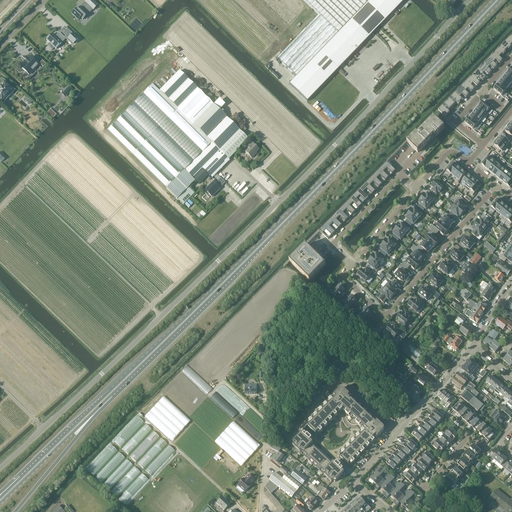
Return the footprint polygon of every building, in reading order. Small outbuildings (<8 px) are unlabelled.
[(92,0),(87,0),(85,2),(93,10),(97,5),(92,0)] [(302,0),(319,16),(338,34),(356,51),(404,1),(403,0),(302,0)] [(76,9),(71,14),(78,20),(80,17),(82,19),(87,14),(80,7),(78,10),(76,9)] [(319,16),(277,59),(296,77),(289,84),(307,102),(356,51),(338,34),(319,16)] [(70,32),(65,36),(73,44),(78,39),(70,32)] [(52,34),(46,40),(49,43),(47,46),(52,50),(54,48),(56,49),(61,44),(60,42),(64,38),(59,33),(55,37),(52,34)] [(506,41),(500,47),(505,52),(508,48),(509,49),(511,47),(510,46),(506,41)] [(500,47),(495,53),(499,57),(502,54),(503,55),(506,52),(505,52),(500,47)] [(499,57),(495,53),(489,58),(494,63),(496,61),(500,64),(503,61),(499,57)] [(31,57),(21,67),(29,76),(39,66),(31,57)] [(489,58),(483,64),(488,69),(490,66),(494,70),(497,66),(494,63),(489,58)] [(488,69),(483,64),(478,70),(482,74),(485,72),(488,75),(492,72),(488,69)] [(152,84),(145,92),(107,130),(132,155),(166,189),(178,201),(179,200),(183,204),(190,198),(194,194),(188,188),(195,181),(192,178),(202,169),(211,178),(229,160),(228,159),(247,138),(227,117),(201,92),(198,88),(180,70),(159,91),(152,84)] [(482,74),(478,70),(472,76),(477,80),(479,78),(483,81),(486,78),(482,74)] [(477,80),(472,76),(467,81),(471,86),(474,83),(477,87),(480,84),(477,80)] [(504,77),(500,81),(508,88),(511,89),(511,87),(511,83),(504,77)] [(467,81),(461,87),(466,92),(468,89),(471,93),(475,89),(471,86),(467,81)] [(508,88),(500,81),(497,85),(505,92),(508,88)] [(0,99),(3,103),(13,92),(5,84),(2,87),(1,86),(0,87),(0,99)] [(497,85),(494,90),(502,97),(506,92),(505,92),(497,85)] [(458,90),(455,93),(460,97),(462,95),(466,98),(469,95),(466,92),(461,87),(458,90)] [(455,93),(451,98),(456,103),(458,104),(462,100),(460,97),(455,93)] [(451,98),(443,106),(448,111),(455,104),(456,103),(451,98)] [(482,102),(479,106),(488,114),(492,110),(483,102),(482,102)] [(443,106),(438,110),(445,117),(450,113),(448,111),(443,106)] [(479,106),(475,111),(485,119),(488,114),(479,106)] [(475,111),(472,115),(482,123),(485,119),(475,111)] [(472,115),(469,119),(478,127),(482,123),(472,115)] [(416,133),(407,142),(418,153),(427,144),(434,136),(435,137),(445,128),(434,117),(417,134),(416,133)] [(469,119),(465,123),(475,131),(478,127),(469,119)] [(499,138),(497,140),(507,149),(511,144),(511,145),(511,143),(511,141),(507,137),(505,139),(502,136),(500,138),(499,138)] [(507,149),(497,140),(495,143),(496,144),(494,146),(497,148),(495,151),(502,157),(505,154),(504,153),(507,149)] [(254,154),(258,149),(252,143),(244,152),(251,158),(254,154)] [(482,165),(485,168),(492,159),(489,156),(487,158),(482,165)] [(492,159),(485,168),(489,171),(495,163),(497,161),(493,158),(492,159)] [(387,162),(380,169),(384,173),(387,169),(392,175),(392,174),(395,171),(396,171),(387,162)] [(450,176),(451,175),(451,174),(457,167),(453,163),(447,171),(445,173),(450,176)] [(492,173),(499,166),(495,163),(489,171),(492,173)] [(502,168),(499,166),(492,173),(496,176),(502,169),(502,168)] [(451,174),(451,175),(455,178),(462,170),(458,167),(457,167),(451,174)] [(503,167),(502,168),(502,169),(496,176),(499,179),(506,171),(506,172),(507,170),(503,167)] [(380,169),(373,176),(377,180),(380,176),(385,181),(389,178),(384,173),(380,169)] [(466,173),(462,170),(455,178),(454,180),(458,183),(466,173)] [(506,171),(499,179),(503,182),(509,174),(506,172),(506,171)] [(503,182),(506,185),(511,177),(511,173),(510,172),(509,174),(503,182)] [(460,185),(464,188),(472,179),(468,175),(460,185)] [(373,176),(367,183),(370,186),(374,183),(379,188),(382,185),(377,180),(373,176)] [(472,179),(464,188),(468,192),(477,182),(476,182),(472,179)] [(211,197),(220,188),(216,185),(217,184),(213,180),(202,192),(205,195),(205,196),(208,199),(210,196),(211,197)] [(431,186),(432,187),(434,188),(432,191),(437,195),(439,192),(441,195),(446,189),(436,181),(431,186)] [(481,186),(477,182),(468,192),(473,195),(481,186)] [(367,183),(360,190),(364,193),(367,190),(372,195),(375,192),(370,186),(367,183)] [(360,190),(353,197),(357,200),(360,197),(365,202),(369,198),(364,193),(360,190)] [(425,194),(422,198),(430,205),(435,200),(434,199),(436,196),(431,192),(428,195),(427,193),(426,195),(425,194)] [(353,197),(347,203),(350,207),(353,204),(359,209),(362,205),(357,200),(353,197)] [(420,205),(418,207),(423,211),(425,209),(426,210),(430,205),(422,198),(419,201),(420,202),(419,204),(420,205)] [(457,200),(453,205),(463,213),(466,210),(465,209),(466,207),(465,206),(467,204),(462,199),(460,202),(457,200)] [(494,213),(495,211),(495,210),(501,203),(497,199),(489,209),(494,213)] [(347,203),(340,210),(343,214),(347,210),(352,215),(355,212),(350,207),(347,203)] [(495,210),(495,211),(499,214),(505,206),(502,203),(501,203),(495,210)] [(463,213),(453,205),(449,210),(451,212),(449,215),(454,219),(456,216),(458,218),(459,216),(460,217),(463,213)] [(503,217),(510,209),(505,206),(499,214),(503,217)] [(412,210),(409,213),(418,220),(422,215),(421,214),(423,211),(418,207),(416,210),(414,209),(413,210),(412,210)] [(511,211),(510,209),(503,217),(502,219),(506,222),(511,214),(511,211)] [(340,210),(333,217),(337,221),(340,217),(345,222),(349,219),(343,214),(340,210)] [(407,220),(405,222),(410,227),(412,224),(413,225),(418,220),(409,213),(406,216),(407,217),(406,219),(407,220)] [(444,217),(440,223),(448,229),(453,224),(449,220),(451,217),(445,213),(443,216),(444,217)] [(333,217),(326,224),(330,227),(333,224),(338,229),(342,226),(337,221),(333,217)] [(478,221),(476,224),(486,233),(490,227),(487,225),(490,223),(485,218),(482,221),(481,220),(479,222),(478,221)] [(399,225),(396,228),(405,235),(409,230),(408,229),(410,227),(405,222),(403,225),(402,224),(400,226),(399,225)] [(433,227),(431,230),(436,235),(439,231),(441,233),(440,233),(443,236),(444,235),(449,230),(448,229),(440,223),(435,228),(435,229),(433,227)] [(335,232),(330,227),(326,224),(319,231),(323,235),(327,231),(332,236),(335,232)] [(486,233),(476,224),(473,227),(474,228),(473,230),(474,231),(472,234),(477,238),(479,235),(482,238),(486,233)] [(394,235),(392,237),(397,242),(400,239),(401,240),(405,235),(396,228),(394,231),(395,232),(393,234),(394,235)] [(430,234),(425,240),(433,247),(434,248),(438,243),(438,242),(438,241),(435,239),(435,240),(433,238),(436,235),(431,230),(429,233),(430,234),(430,235),(430,234)] [(386,240),(384,243),(394,252),(394,251),(398,247),(397,245),(395,244),(397,242),(392,237),(390,240),(389,239),(387,241),(386,240)] [(471,240),(469,238),(468,240),(465,237),(462,241),(462,242),(461,243),(464,245),(463,246),(466,249),(467,248),(470,250),(474,245),(475,243),(478,246),(481,243),(474,237),(471,240)] [(419,245),(416,247),(422,252),(424,249),(428,253),(433,247),(425,240),(420,246),(419,245)] [(382,250),(380,253),(385,257),(387,254),(390,257),(394,252),(392,250),(384,243),(381,246),(382,247),(380,249),(382,250)] [(413,254),(410,257),(411,257),(420,265),(419,264),(424,258),(420,254),(422,252),(416,247),(413,244),(413,254)] [(323,262),(306,245),(289,260),(309,281),(326,265),(323,262)] [(461,253),(458,251),(457,252),(454,250),(451,254),(452,255),(450,256),(453,258),(453,259),(455,261),(456,260),(459,263),(463,258),(463,257),(464,256),(465,257),(468,254),(463,250),(461,253)] [(511,255),(506,251),(502,256),(501,255),(499,257),(504,262),(506,259),(511,263),(511,255)] [(385,257),(380,253),(378,255),(376,254),(375,256),(374,255),(371,258),(380,266),(384,260),(383,259),(385,257)] [(469,262),(475,266),(481,258),(476,254),(469,262)] [(404,262),(402,265),(407,269),(410,265),(412,267),(411,268),(414,270),(415,270),(420,265),(411,257),(406,263),(404,262)] [(381,267),(380,266),(371,258),(368,261),(369,262),(368,264),(369,265),(367,268),(372,272),(374,269),(377,272),(381,267)] [(511,271),(503,266),(505,264),(500,260),(496,266),(500,269),(500,270),(501,270),(508,275),(511,271)] [(457,267),(452,263),(450,265),(448,264),(447,265),(444,263),(440,267),(441,267),(440,269),(443,271),(442,272),(445,274),(445,273),(448,276),(453,270),(454,268),(455,269),(457,267)] [(473,268),(468,264),(462,272),(467,276),(473,268)] [(407,269),(402,265),(400,268),(401,269),(400,270),(399,270),(395,275),(403,282),(405,281),(405,282),(409,278),(406,275),(407,274),(405,272),(407,269)] [(360,271),(357,275),(362,279),(361,280),(361,282),(363,283),(365,283),(366,282),(369,284),(373,280),(370,277),(369,276),(371,273),(366,269),(364,272),(363,270),(361,272),(360,272),(360,271)] [(504,277),(506,278),(508,275),(501,270),(495,279),(500,283),(504,277)] [(437,276),(436,278),(433,275),(430,279),(430,280),(429,281),(432,284),(431,284),(434,287),(435,286),(438,288),(442,283),(443,281),(444,282),(447,279),(442,275),(439,278),(437,276)] [(463,284),(470,289),(473,285),(466,281),(463,284)] [(388,283),(384,288),(394,296),(396,293),(395,292),(397,290),(395,289),(398,286),(393,282),(391,285),(388,283)] [(492,295),(495,290),(484,282),(481,288),(485,291),(492,295)] [(342,292),(344,290),(339,286),(335,290),(334,290),(332,290),(331,291),(331,293),(332,294),(331,296),(336,300),(338,297),(341,299),(345,294),(342,292)] [(394,296),(384,288),(376,297),(383,303),(387,299),(388,300),(390,298),(391,299),(394,296)] [(429,291),(427,289),(425,290),(422,288),(419,292),(420,293),(419,294),(421,296),(421,297),(423,299),(424,299),(427,301),(431,296),(431,295),(432,294),(434,295),(436,292),(431,288),(429,291)] [(483,312),(486,308),(479,303),(478,305),(469,300),(468,300),(472,295),(464,288),(459,295),(463,298),(463,299),(469,304),(469,303),(483,312)] [(488,301),(492,295),(485,291),(481,288),(479,291),(483,294),(481,296),(488,301)] [(350,298),(347,296),(343,301),(345,303),(343,306),(350,311),(351,311),(353,309),(352,307),(351,307),(357,300),(352,296),(350,298)] [(424,305),(422,303),(417,299),(415,302),(412,300),(408,305),(413,309),(412,310),(412,312),(414,313),(415,313),(416,312),(418,313),(422,308),(424,305)] [(461,310),(462,310),(464,307),(455,301),(452,305),(460,311),(461,310)] [(469,307),(467,310),(470,312),(471,311),(473,313),(480,317),(483,312),(469,303),(469,304),(468,306),(468,307),(469,307)] [(359,315),(357,317),(362,322),(364,320),(365,321),(366,321),(368,319),(367,318),(366,317),(371,312),(365,308),(363,310),(361,308),(357,313),(359,315)] [(465,312),(464,314),(465,315),(469,318),(469,319),(476,324),(481,318),(480,317),(473,313),(471,311),(470,312),(467,310),(467,309),(467,310),(466,310),(465,311),(465,312)] [(413,319),(411,317),(406,312),(404,315),(401,313),(397,318),(402,322),(401,323),(401,325),(403,326),(404,326),(405,325),(407,327),(413,319)] [(471,330),(464,325),(463,324),(466,320),(460,315),(456,320),(455,322),(462,328),(459,331),(466,337),(471,330)] [(497,321),(496,323),(496,324),(496,325),(503,330),(506,327),(511,331),(511,330),(511,322),(509,320),(507,322),(506,323),(500,319),(498,322),(497,321)] [(385,331),(382,333),(383,334),(384,336),(385,335),(388,338),(390,335),(391,336),(390,337),(390,338),(391,340),(393,339),(394,338),(396,340),(400,335),(399,334),(402,331),(395,326),(392,328),(390,326),(386,331),(385,331)] [(495,353),(498,350),(501,346),(497,343),(500,339),(497,338),(499,334),(492,330),(487,338),(486,338),(483,343),(495,353)] [(456,338),(454,341),(447,336),(444,341),(448,344),(453,348),(453,350),(455,352),(455,351),(456,351),(458,348),(462,343),(456,338)] [(504,351),(511,343),(509,340),(501,349),(504,351)] [(420,365),(422,362),(426,357),(421,353),(410,344),(407,349),(418,357),(418,358),(422,361),(421,361),(418,358),(407,349),(403,353),(415,362),(420,365)] [(503,360),(507,364),(511,357),(511,353),(510,352),(507,355),(503,360)] [(467,362),(465,365),(476,373),(479,368),(478,367),(478,366),(470,360),(468,363),(467,362)] [(388,378),(395,369),(388,363),(380,372),(388,378)] [(434,376),(439,370),(430,363),(428,365),(430,366),(427,370),(434,376)] [(411,364),(408,367),(411,369),(410,370),(416,374),(419,371),(413,366),(411,364)] [(476,373),(465,365),(464,367),(464,368),(462,370),(469,376),(467,378),(472,382),(475,379),(472,377),(476,373)] [(414,380),(413,381),(416,384),(417,382),(424,387),(429,381),(420,374),(419,376),(417,375),(414,379),(414,380)] [(464,386),(465,387),(465,386),(468,388),(469,389),(468,391),(467,390),(466,391),(461,397),(470,405),(475,398),(479,394),(474,389),(476,387),(471,384),(459,374),(455,379),(464,386)] [(486,382),(490,386),(495,381),(490,377),(486,382)] [(453,379),(452,381),(452,382),(452,383),(455,385),(454,386),(459,390),(460,389),(461,390),(464,386),(455,379),(454,380),(453,379)] [(500,384),(495,381),(490,386),(495,390),(500,384)] [(416,398),(420,392),(418,390),(419,389),(413,385),(410,383),(407,386),(411,389),(409,392),(416,398)] [(495,390),(494,391),(496,393),(495,393),(498,396),(499,395),(500,394),(504,388),(500,384),(495,390)] [(245,394),(257,394),(257,386),(245,386),(245,394)] [(500,394),(499,395),(501,397),(502,396),(504,398),(509,392),(504,388),(500,394)] [(342,452),(338,456),(350,467),(384,430),(383,430),(383,428),(384,427),(343,389),(343,390),(341,390),(340,389),(306,425),(317,436),(342,410),(349,416),(349,417),(349,418),(349,419),(349,420),(349,421),(350,421),(350,422),(351,422),(352,423),(353,423),(354,423),(355,423),(356,423),(363,429),(341,452),(342,452)] [(443,390),(438,396),(442,401),(440,404),(447,409),(451,404),(447,401),(451,397),(443,390)] [(477,400),(475,398),(470,405),(478,412),(483,406),(484,405),(478,400),(477,400)] [(456,413),(459,415),(465,408),(463,405),(462,406),(459,403),(453,410),(456,413)] [(511,413),(504,407),(502,410),(510,417),(511,414),(511,413)] [(464,421),(470,415),(467,412),(468,411),(465,408),(459,415),(458,415),(461,418),(464,421)] [(491,421),(498,427),(506,417),(499,411),(496,409),(489,419),(491,421)] [(433,413),(431,415),(431,416),(439,423),(442,420),(442,419),(443,418),(436,411),(434,413),(433,413)] [(470,426),(475,420),(472,418),(474,416),(471,414),(470,415),(464,421),(467,423),(470,426)] [(434,428),(437,425),(439,423),(431,416),(429,418),(426,421),(433,427),(434,428)] [(475,420),(470,426),(473,429),(476,432),(477,431),(481,426),(484,424),(481,421),(479,424),(478,423),(480,422),(477,419),(475,420)] [(429,432),(432,429),(433,427),(426,421),(426,420),(424,422),(421,425),(429,432)] [(482,436),(483,436),(488,430),(485,427),(486,426),(484,424),(481,426),(477,431),(479,433),(482,436)] [(427,434),(429,432),(421,425),(419,427),(417,430),(424,437),(425,437),(427,434)] [(455,438),(458,435),(451,428),(447,432),(448,432),(446,435),(452,441),(453,441),(455,438)] [(488,442),(494,436),(491,433),(492,432),(489,429),(488,430),(483,436),(485,439),(488,442)] [(414,432),(412,435),(420,442),(423,439),(422,439),(424,437),(417,430),(414,432)] [(335,482),(343,474),(341,472),(343,470),(341,467),(337,463),(336,464),(311,441),(312,439),(308,435),(307,436),(305,433),(302,436),(300,434),(293,442),(294,444),(293,446),(332,482),(333,481),(335,482)] [(447,448),(447,447),(450,444),(452,441),(446,435),(445,434),(442,438),(442,439),(440,441),(446,447),(447,448)] [(416,448),(418,446),(410,439),(408,441),(405,444),(406,444),(413,451),(416,448)] [(443,450),(446,447),(440,441),(439,440),(435,444),(436,444),(433,447),(440,453),(443,450)] [(411,453),(413,451),(406,444),(403,447),(403,446),(401,449),(408,455),(409,456),(412,453),(411,453)] [(468,451),(475,458),(477,455),(478,456),(481,452),(474,445),(471,448),(470,448),(468,451)] [(400,448),(397,451),(396,453),(403,460),(406,457),(408,455),(401,449),(400,448)] [(462,458),(463,459),(469,464),(471,461),(472,462),(475,458),(468,451),(465,455),(465,454),(462,458)] [(496,462),(502,455),(497,451),(496,453),(494,451),(488,458),(492,461),(493,460),(496,462)] [(280,465),(286,458),(284,456),(279,452),(273,460),(278,464),(280,465)] [(425,457),(422,459),(429,465),(432,462),(435,459),(428,452),(424,456),(425,457)] [(403,464),(401,462),(402,462),(403,460),(396,453),(395,453),(396,453),(394,456),(393,455),(391,458),(399,465),(400,467),(403,464)] [(503,468),(508,463),(505,461),(507,459),(502,455),(496,462),(503,468)] [(397,467),(399,465),(391,458),(389,460),(386,463),(396,472),(398,469),(397,467)] [(427,469),(430,466),(429,465),(422,459),(419,463),(420,463),(418,466),(417,466),(423,472),(424,473),(427,469)] [(470,465),(469,464),(463,459),(460,462),(460,461),(457,465),(464,471),(466,468),(467,469),(470,465)] [(510,474),(511,471),(511,463),(510,465),(508,463),(503,468),(510,474)] [(416,464),(416,465),(413,468),(413,469),(411,471),(411,472),(417,478),(418,478),(421,475),(420,475),(423,472),(417,466),(418,466),(416,464)] [(375,473),(380,476),(385,470),(380,466),(374,472),(375,473)] [(301,486),(289,476),(290,474),(288,472),(282,467),(280,470),(286,474),(282,479),(275,473),(269,480),(292,498),(301,486)] [(450,474),(451,475),(457,480),(459,477),(460,478),(463,474),(456,468),(453,471),(450,474)] [(403,475),(405,478),(412,484),(415,481),(417,478),(411,472),(411,471),(410,471),(407,474),(406,472),(403,475)] [(380,476),(375,473),(370,479),(374,482),(374,483),(377,485),(375,487),(378,490),(380,487),(390,476),(388,474),(384,479),(380,476)] [(395,478),(391,475),(390,476),(380,487),(384,491),(386,493),(385,495),(388,497),(390,495),(400,484),(398,482),(393,487),(390,484),(395,478)] [(445,481),(453,488),(455,490),(458,487),(455,485),(458,481),(457,480),(451,475),(448,478),(445,481)] [(238,485),(235,488),(242,494),(244,491),(245,492),(250,486),(249,485),(254,481),(249,476),(244,481),(243,480),(238,485)] [(271,494),(278,488),(270,481),(265,487),(271,494)] [(405,486),(401,482),(400,484),(390,495),(394,498),(396,501),(395,503),(397,505),(400,502),(409,491),(408,490),(403,495),(400,492),(405,486)] [(320,485),(317,489),(320,492),(318,495),(319,496),(324,501),(330,494),(323,488),(325,486),(322,483),(320,485)] [(494,511),(511,511),(511,498),(510,500),(497,489),(489,499),(499,507),(494,511)] [(417,497),(413,502),(409,499),(415,494),(410,490),(409,491),(400,502),(404,505),(403,506),(406,508),(404,510),(406,511),(408,511),(412,508),(415,505),(420,500),(417,497)] [(224,510),(229,504),(222,497),(216,503),(224,510)] [(307,499),(304,502),(306,504),(308,507),(308,509),(310,510),(311,510),(315,507),(315,506),(318,503),(313,497),(309,501),(307,499)] [(367,511),(370,509),(368,506),(366,504),(360,498),(356,502),(364,511),(367,511)] [(303,508),(305,505),(298,499),(296,502),(303,508)] [(351,506),(356,511),(364,511),(356,502),(351,506)]
